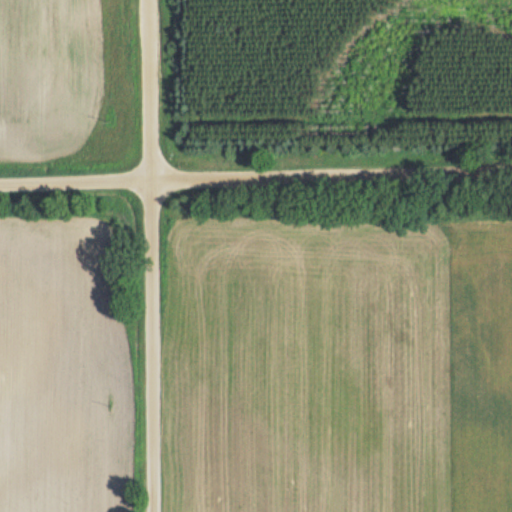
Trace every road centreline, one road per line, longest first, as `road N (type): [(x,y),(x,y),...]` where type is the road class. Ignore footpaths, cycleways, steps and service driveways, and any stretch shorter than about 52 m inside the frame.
road 1 (residential): [(511,175),(0,183)]
road 2 (residential): [(153,511),(148,0)]
